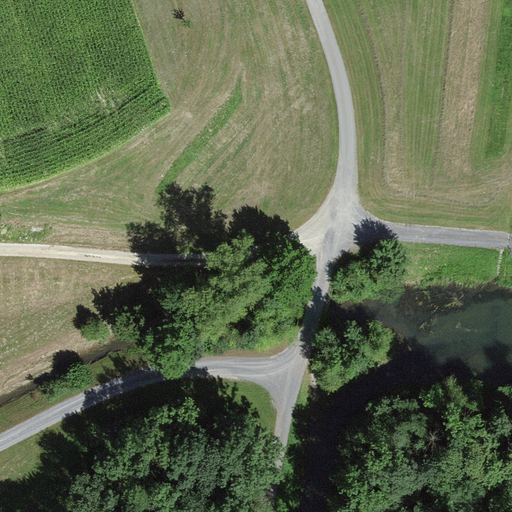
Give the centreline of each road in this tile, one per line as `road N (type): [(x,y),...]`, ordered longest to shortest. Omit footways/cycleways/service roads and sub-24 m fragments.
road 1 (track): [(308,352),(354,162),(344,57),(312,0)]
road 2 (track): [(0,252),(182,254),(337,237)]
road 3 (track): [(0,435),(122,384),(308,352)]
road 4 (track): [(345,207),(384,226),(511,239)]
road 5 (track): [(308,352),(264,511)]
